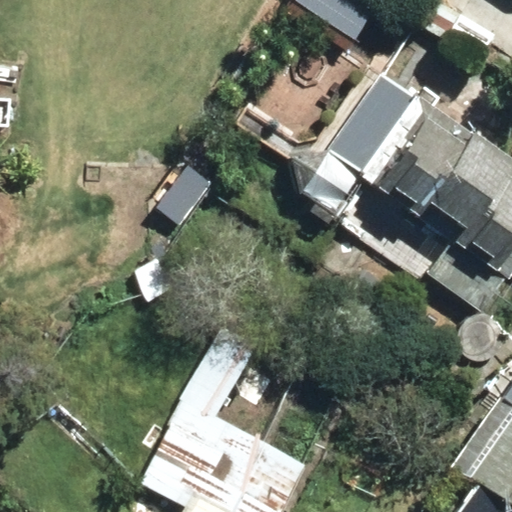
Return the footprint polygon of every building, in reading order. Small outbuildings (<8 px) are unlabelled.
[(420,34),(466,65),(483,38),(437,8),(420,34)] [(511,177),(368,78),(285,199),(320,228),(351,186),(439,246),(415,283),(469,319),(508,262),(511,265),(511,177)] [(168,169),(202,190),(213,171),(179,150),(168,169)] [(348,288),(366,300),(376,285),(359,273),(348,288)] [(177,511),(183,502),(200,511),(273,511),(296,470),(206,423),(245,349),(212,332),(128,489),(171,511),(177,511)] [(511,511),(511,428),(486,411),(445,470),(457,477),(472,488),(454,511),(511,511)]
